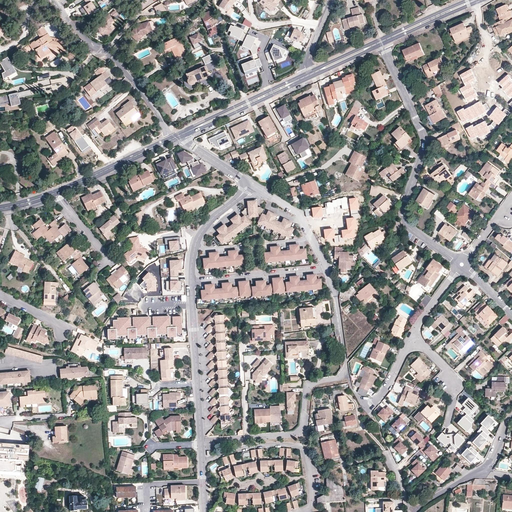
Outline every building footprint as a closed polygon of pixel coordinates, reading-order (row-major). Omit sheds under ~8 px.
[(224,0),(220,7),(228,12),(231,8),(236,1),(235,0),(234,0),(224,0)] [(262,0),(260,3),(265,8),(266,7),(272,12),(279,4),(278,4),(281,0),(262,0)] [(87,4),(84,7),(89,15),(96,10),(91,2),(87,4)] [(166,12),(163,4),(155,8),(157,12),(166,12)] [(511,16),(511,15),(511,14),(510,10),(509,11),(508,12),(504,5),(496,9),(499,15),(498,16),(500,21),(511,16)] [(366,23),(364,14),(361,15),(359,7),(351,10),(353,16),(343,19),(345,31),(352,29),(351,27),(366,23)] [(119,14),(115,11),(111,15),(110,14),(96,28),(106,39),(113,32),(107,26),(110,23),(111,24),(115,20),(114,19),(119,14)] [(216,26),(221,24),(217,15),(212,17),(209,12),(204,15),(202,17),(211,37),(219,33),(216,26)] [(500,21),(492,25),(496,34),(500,33),(507,29),(508,31),(510,33),(511,32),(511,18),(511,16),(500,21)] [(242,24),(250,28),(250,24),(245,19),(242,24)] [(136,28),(130,35),(139,43),(145,36),(158,31),(155,23),(152,21),(141,25),(142,28),(139,31),(136,28)] [(473,33),(471,27),(467,29),(464,23),(451,29),(455,40),(469,34),(469,35),(473,33)] [(234,26),(231,25),(228,30),(231,32),(230,34),(239,39),(244,41),(248,35),(243,32),(244,30),(234,25),(234,26)] [(36,32),(41,39),(48,34),(43,27),(36,32)] [(190,38),(196,50),(204,45),(199,34),(197,35),(196,31),(189,34),(191,37),(190,38)] [(306,35),(295,31),(291,40),(299,43),(300,41),(303,43),(306,35)] [(41,39),(35,42),(40,49),(36,52),(41,59),(47,56),(45,53),(52,48),(56,49),(61,50),(65,51),(68,41),(56,39),(56,42),(53,41),(51,37),(48,34),(41,39)] [(470,37),(469,35),(469,34),(455,40),(456,42),(470,37)] [(248,35),(244,41),(242,46),(251,50),(253,55),(257,53),(256,51),(258,47),(252,45),(255,38),(248,35)] [(179,37),(162,45),(166,54),(173,51),(177,61),(188,56),(179,37)] [(130,42),(127,40),(121,46),(124,48),(130,42)] [(34,41),(29,45),(34,53),(36,52),(40,49),(35,42),(34,41)] [(424,55),(419,43),(403,51),(407,60),(418,54),(419,57),(424,55)] [(283,58),(287,51),(274,45),(271,52),(266,54),(269,61),(274,60),(275,62),(284,59),(283,58)] [(16,72),(7,57),(0,61),(0,64),(5,72),(2,73),(3,79),(8,76),(8,77),(16,72)] [(262,66),(259,58),(241,64),(244,72),(257,68),(262,66)] [(445,66),(441,58),(423,66),(427,73),(432,71),(433,72),(445,66)] [(196,82),(200,81),(205,78),(210,77),(208,72),(209,71),(207,66),(191,73),(191,71),(186,73),(189,80),(188,81),(188,82),(188,83),(189,85),(190,85),(191,86),(192,86),(193,86),(194,85),(195,84),(196,83),(196,82)] [(98,78),(84,87),(90,97),(94,95),(106,86),(107,85),(104,81),(109,77),(102,67),(95,73),(97,77),(98,78)] [(476,80),(470,69),(459,75),(465,86),(471,83),(476,80)] [(382,76),(380,71),(371,75),(378,89),(372,92),(376,101),(391,94),(384,80),(382,76)] [(511,79),(508,75),(498,83),(502,88),(501,89),(510,98),(511,96),(511,97),(511,82),(510,81),(511,79)] [(333,85),(324,88),(329,106),(335,105),(334,101),(337,100),(337,101),(343,99),(342,96),(346,95),(346,96),(352,95),(354,80),(353,76),(349,78),(349,77),(342,80),(342,82),(333,84),(333,85)] [(438,85),(441,90),(447,87),(445,82),(438,85)] [(471,83),(465,86),(460,88),(467,101),(477,96),(471,83)] [(441,90),(438,85),(432,88),(436,96),(442,93),(441,90)] [(108,89),(106,86),(94,95),(95,98),(108,89)] [(21,106),(18,93),(0,97),(0,105),(10,103),(11,108),(21,106)] [(297,103),(303,115),(315,109),(317,112),(321,110),(314,95),(297,103)] [(357,99),(353,107),(359,110),(362,104),(357,99)] [(437,100),(428,104),(430,108),(429,108),(432,115),(430,115),(434,123),(446,118),(437,100)] [(116,114),(123,123),(126,120),(127,122),(132,118),(138,113),(133,107),(134,106),(130,101),(123,107),(124,108),(116,114)] [(463,108),(457,112),(462,123),(469,119),(469,121),(486,112),(481,101),(464,110),(463,108)] [(277,109),(273,111),(279,121),(283,120),(285,124),(292,120),(285,106),(278,110),(277,109)] [(353,107),(349,114),(353,116),(355,117),(359,110),(353,107)] [(507,115),(497,107),(489,117),(499,125),(507,115)] [(88,111),(83,113),(84,117),(87,116),(90,115),(94,113),(92,109),(88,111)] [(318,114),(317,112),(315,109),(303,115),(305,120),(318,114)] [(269,117),(266,118),(267,119),(261,123),(260,122),(258,123),(259,125),(262,129),(268,140),(278,134),(269,117)] [(363,123),(363,122),(355,117),(349,128),(354,131),(356,128),(359,130),(360,128),(364,131),(368,125),(363,123)] [(89,127),(97,121),(95,119),(87,125),(89,127)] [(97,121),(89,127),(92,131),(97,127),(105,136),(114,129),(107,120),(101,124),(98,120),(97,121)] [(248,121),(232,128),(236,139),(253,132),(248,121)] [(472,125),(465,128),(470,137),(477,134),(479,138),(491,132),(485,121),(473,127),(472,125)] [(462,128),(458,122),(452,125),(454,131),(457,130),(462,128)] [(70,134),(81,151),(89,146),(82,136),(81,136),(77,129),(76,130),(73,125),(67,130),(70,134)] [(397,142),(395,143),(399,148),(406,141),(404,139),(408,136),(400,127),(391,135),(397,142)] [(457,130),(454,131),(437,139),(440,145),(443,143),(444,146),(449,144),(461,139),(457,130)] [(53,166),(54,166),(65,158),(69,155),(65,149),(66,148),(54,132),(46,139),(56,154),(48,159),(53,166)] [(231,144),(225,132),(209,140),(211,144),(213,143),(215,147),(219,149),(220,147),(224,145),(225,147),(231,144)] [(411,140),(408,136),(404,139),(406,141),(399,148),(395,143),(393,145),(398,152),(411,140)] [(292,145),(288,147),(294,157),(299,154),(302,159),(308,156),(305,151),(309,149),(303,139),(292,145)] [(511,144),(509,148),(502,143),(497,150),(501,154),(500,154),(506,158),(504,160),(509,164),(511,159),(511,144)] [(247,153),(239,156),(241,161),(249,158),(252,162),(251,163),(254,170),(259,168),(260,162),(261,162),(261,159),(266,156),(261,148),(248,154),(247,153)] [(239,156),(236,151),(230,154),(233,159),(239,156)] [(196,176),(208,170),(206,166),(204,167),(202,164),(200,165),(199,163),(198,161),(195,162),(194,160),(194,158),(192,159),(191,157),(188,155),(188,156),(187,155),(183,152),(178,154),(182,164),(187,162),(188,165),(190,169),(192,168),(196,176)] [(366,158),(355,152),(348,162),(351,163),(354,165),(348,176),(358,182),(364,170),(361,168),(366,158)] [(287,173),(296,168),(292,161),(290,162),(289,160),(287,156),(286,156),(285,153),(278,156),(280,160),(279,160),(287,173)] [(67,159),(65,158),(54,166),(54,167),(67,159)] [(178,172),(171,158),(157,165),(164,179),(178,172)] [(430,168),(434,172),(437,177),(442,183),(452,175),(442,162),(438,165),(437,163),(430,168)] [(348,176),(354,165),(351,163),(345,175),(348,176)] [(396,172),(391,165),(379,173),(382,178),(389,173),(391,176),(390,176),(394,181),(405,173),(401,168),(398,171),(396,172)] [(489,169),(485,166),(479,173),(488,179),(485,183),(490,186),(493,189),(496,185),(493,183),(496,179),(494,178),(493,177),(498,170),(492,165),(489,169)] [(150,174),(149,171),(139,175),(140,176),(137,177),(136,174),(129,177),(130,181),(129,182),(133,190),(140,186),(141,187),(154,182),(153,181),(150,174)] [(301,185),(303,190),(307,189),(310,197),(318,195),(314,181),(301,185)] [(484,194),(490,186),(485,183),(484,182),(480,186),(477,183),(469,194),(476,199),(478,197),(482,200),(486,195),(484,194)] [(369,196),(376,197),(378,187),(371,186),(369,196)] [(435,195),(425,189),(417,201),(427,207),(435,195)] [(105,202),(100,192),(92,195),(90,196),(89,194),(81,198),(88,211),(96,208),(96,206),(105,202)] [(205,202),(201,193),(191,197),(190,195),(185,197),(183,193),(176,197),(178,201),(179,201),(184,210),(192,206),(193,208),(205,202)] [(377,209),(374,212),(379,218),(384,214),(394,205),(390,201),(389,202),(384,196),(373,205),(377,209)] [(348,197),(340,198),(342,209),(349,208),(350,208),(348,197)] [(356,197),(349,198),(350,209),(357,208),(358,208),(356,197)] [(256,205),(255,199),(247,200),(248,206),(243,207),(244,208),(241,210),(243,214),(240,217),(237,213),(230,218),(233,222),(226,227),(223,223),(217,228),(219,232),(216,235),(221,242),(225,240),(227,243),(231,240),(229,237),(232,235),(234,237),(238,235),(236,231),(239,229),(241,232),(245,229),(243,226),(245,224),(248,227),(251,225),(244,215),(246,214),(248,214),(248,215),(257,215),(257,213),(258,213),(261,214),(256,224),(260,226),(262,223),(265,225),(264,228),(268,230),(270,227),(273,229),(271,232),(276,234),(277,231),(281,232),(279,235),(284,238),(285,235),(289,236),(293,228),(289,226),(291,221),(283,218),(281,222),(274,218),(276,214),(268,210),(265,214),(262,213),(264,208),(260,207),(260,205),(256,205)] [(332,202),(325,203),(326,214),(333,213),(334,213),(332,202)] [(455,217),(453,220),(463,228),(466,225),(465,224),(474,212),(464,205),(458,213),(457,212),(458,210),(456,208),(457,206),(451,202),(447,207),(450,210),(449,212),(455,217)] [(321,206),(312,208),(313,217),(322,216),(322,214),(321,207),(321,206)] [(357,208),(350,209),(351,218),(354,217),(358,217),(357,208)] [(446,216),(438,209),(434,213),(443,220),(446,216)] [(148,225),(142,211),(134,215),(140,228),(148,225)] [(120,221),(114,214),(109,219),(110,220),(100,228),(103,232),(102,233),(107,239),(114,234),(110,229),(120,221)] [(354,217),(351,218),(346,218),(348,229),(353,229),(356,228),(354,217)] [(44,234),(49,230),(47,226),(45,228),(43,225),(45,224),(41,219),(34,225),(37,229),(33,233),(38,239),(44,234)] [(71,231),(65,224),(59,229),(62,233),(64,236),(71,231)] [(455,236),(458,232),(450,225),(449,227),(445,224),(439,232),(449,240),(453,235),(455,236)] [(58,229),(55,225),(52,227),(49,230),(44,234),(50,243),(61,234),(57,230),(58,229)] [(325,238),(335,237),(334,235),(333,228),(324,229),(325,238)] [(354,237),(353,229),(348,229),(342,230),(343,234),(343,238),(354,237)] [(385,239),(380,230),(372,234),(372,233),(364,237),(369,247),(377,243),(378,244),(385,239)] [(471,234),(465,230),(462,234),(469,238),(471,234)] [(131,249),(124,256),(129,262),(137,256),(139,255),(146,258),(149,251),(142,249),(142,248),(140,246),(138,237),(129,239),(131,249)] [(180,237),(165,238),(165,244),(170,244),(170,250),(182,249),(181,244),(178,244),(178,240),(180,240),(180,237)] [(511,241),(509,239),(506,237),(501,242),(504,245),(503,246),(511,252),(511,250),(511,241)] [(77,250),(72,244),(73,243),(71,241),(60,249),(56,252),(64,261),(68,258),(77,250)] [(306,259),(306,251),(305,251),(305,250),(299,251),(299,246),(290,246),(290,251),(280,252),(280,247),(271,248),(272,253),(266,253),(266,255),(265,255),(266,263),(271,262),(271,266),(277,266),(276,262),(281,261),(281,265),(287,265),(287,261),(290,261),(291,264),(301,264),(301,260),(306,259)] [(244,262),(243,255),(242,255),(242,254),(237,254),(236,249),(227,250),(228,255),(218,256),(217,251),(208,252),(209,257),(204,257),(204,258),(203,258),(203,266),(210,265),(210,269),(220,268),(220,265),(223,264),(224,268),(229,268),(229,264),(234,263),(234,267),(240,267),(239,263),(244,262)] [(338,257),(338,260),(340,260),(340,268),(339,272),(346,272),(346,268),(350,269),(350,260),(348,260),(348,252),(334,251),(333,257),(338,257)] [(399,271),(404,268),(403,266),(410,262),(406,255),(403,251),(391,259),(399,271)] [(33,263),(26,259),(26,261),(23,259),(24,257),(25,256),(20,253),(17,259),(20,260),(17,266),(24,269),(23,270),(28,272),(33,263)] [(81,256),(79,254),(74,258),(76,260),(72,264),(81,274),(88,268),(84,263),(80,258),(81,256)] [(408,254),(406,255),(410,262),(403,266),(404,268),(413,262),(408,254)] [(508,263),(498,256),(494,261),(491,259),(484,267),(489,271),(490,269),(495,273),(494,274),(497,277),(508,263)] [(439,273),(443,268),(433,260),(426,270),(428,272),(424,277),(422,275),(417,282),(425,288),(426,285),(430,288),(433,283),(432,282),(434,279),(436,280),(440,274),(439,273)] [(171,262),(171,277),(177,277),(177,269),(182,269),(182,262),(171,262)] [(122,267),(120,269),(117,271),(118,273),(114,276),(112,275),(108,278),(114,285),(117,289),(128,279),(125,274),(128,272),(123,266),(122,267)] [(156,278),(149,272),(142,279),(144,280),(140,285),(144,289),(145,288),(147,288),(147,291),(157,291),(156,278)] [(320,288),(320,279),(315,279),(315,274),(307,275),(307,280),(299,281),(298,276),(290,276),(291,281),(282,282),(282,277),(273,278),(273,283),(269,283),(269,284),(265,285),(264,280),(255,281),(256,286),(252,286),(252,285),(248,285),(247,280),(239,281),(239,286),(230,287),(230,282),(221,282),(222,287),(213,288),(212,283),(204,284),(205,289),(201,289),(201,298),(205,298),(206,301),(210,301),(210,297),(213,297),(214,300),(219,300),(219,296),(222,296),(222,300),(227,299),(227,296),(230,295),(231,299),(236,299),(236,295),(239,295),(240,298),(249,297),(248,294),(256,293),(257,298),(266,297),(265,292),(274,292),(274,295),(283,294),(283,291),(287,291),(287,294),(291,294),(291,290),(295,290),(295,293),(300,293),(300,289),(303,289),(304,293),(309,292),(308,289),(312,288),(312,292),(317,291),(316,288),(320,288)] [(179,282),(179,278),(177,277),(171,277),(171,282),(167,282),(167,292),(181,292),(181,282),(179,282)] [(359,287),(366,282),(364,279),(357,283),(359,287)] [(96,286),(93,282),(91,284),(89,280),(82,286),(85,289),(83,290),(86,294),(85,295),(89,299),(91,298),(94,302),(101,297),(103,295),(99,290),(98,291),(94,288),(96,286)] [(58,289),(58,283),(46,282),(44,304),(54,305),(56,289),(58,289)] [(363,300),(365,299),(365,300),(366,301),(376,293),(370,284),(358,293),(358,294),(356,296),(360,302),(363,300)] [(468,299),(475,293),(472,290),(468,293),(466,291),(468,289),(465,286),(458,292),(460,294),(458,296),(454,299),(458,304),(460,302),(464,306),(468,302),(469,300),(468,299)] [(119,293),(113,298),(116,302),(122,297),(119,293)] [(377,294),(376,293),(366,301),(367,302),(377,294)] [(426,295),(422,301),(427,305),(431,298),(426,295)] [(103,299),(101,297),(94,302),(91,298),(89,299),(94,306),(103,299)] [(470,304),(468,302),(464,306),(460,302),(458,304),(464,310),(470,304)] [(488,325),(497,317),(484,304),(474,314),(476,316),(475,317),(485,327),(488,325)] [(316,325),(314,308),(299,309),(301,327),(316,325)] [(5,311),(3,314),(1,318),(6,321),(7,319),(18,324),(19,324),(22,317),(10,311),(9,314),(5,311)] [(217,315),(215,313),(213,315),(208,316),(204,321),(206,323),(211,318),(213,321),(214,324),(208,325),(204,330),(207,332),(212,328),(214,329),(214,333),(209,334),(205,338),(208,341),(212,337),(215,339),(215,342),(210,343),(206,347),(209,350),(213,346),(215,348),(215,351),(210,352),(206,356),(209,359),(213,355),(216,357),(216,360),(211,360),(207,366),(210,368),(214,364),(216,365),(217,369),(212,369),(207,374),(211,377),(215,373),(217,375),(217,378),(212,379),(208,383),(211,386),(215,381),(218,383),(218,387),(213,388),(209,393),(212,395),(216,390),(218,392),(219,396),(214,397),(209,401),(213,404),(217,400),(219,401),(220,405),(214,406),(210,410),(213,413),(218,409),(220,410),(220,414),(215,414),(211,419),(214,422),(218,417),(221,419),(221,426),(222,426),(223,426),(224,426),(225,425),(226,424),(227,424),(227,423),(230,422),(230,419),(232,416),(229,413),(229,410),(231,407),(229,405),(228,401),(231,398),(228,396),(228,392),(230,389),(227,387),(227,383),(229,380),(227,378),(226,374),(229,371),(226,369),(226,365),(228,362),(226,360),(225,356),(227,353),(225,351),(224,347),(227,344),(224,342),(224,338),(226,335),(224,333),(223,329),(226,326),(223,324),(223,320),(225,317),(222,315),(217,315)] [(448,330),(452,327),(441,315),(439,318),(437,316),(434,319),(435,321),(431,325),(434,329),(437,326),(442,331),(441,332),(443,335),(448,330)] [(502,325),(509,318),(506,315),(499,322),(502,325)] [(134,318),(114,319),(114,326),(111,327),(108,329),(108,339),(182,337),(182,316),(138,318),(134,318)] [(405,324),(407,320),(399,316),(397,320),(397,319),(391,331),(392,332),(391,335),(399,339),(406,324),(405,324)] [(34,324),(28,337),(33,339),(36,341),(37,340),(38,339),(44,342),(49,341),(48,336),(45,335),(47,331),(34,324)] [(462,332),(465,329),(461,325),(456,330),(459,333),(460,334),(462,332)] [(275,341),(274,326),(259,327),(259,330),(270,330),(271,341),(275,341)] [(20,337),(23,330),(18,327),(15,335),(20,337)] [(271,341),(270,330),(259,330),(259,327),(254,327),(254,331),(252,331),(253,339),(253,342),(256,342),(270,341),(271,341)] [(511,332),(508,337),(506,339),(503,336),(505,333),(507,332),(502,327),(490,340),(498,347),(502,344),(505,347),(511,339),(511,332)] [(459,333),(456,330),(451,334),(448,337),(452,340),(459,333)] [(459,333),(452,340),(457,346),(456,347),(459,351),(461,350),(464,353),(474,344),(462,332),(460,334),(459,333)] [(93,349),(96,341),(80,334),(78,340),(79,340),(77,343),(76,343),(72,352),(77,354),(78,351),(83,353),(86,346),(93,349)] [(385,354),(389,346),(378,341),(379,339),(375,338),(373,344),(377,345),(375,349),(374,349),(370,357),(380,362),(383,353),(385,354)] [(457,346),(452,340),(449,342),(455,348),(456,347),(457,346)] [(308,350),(308,342),(286,343),(286,358),(297,358),(297,350),(308,350)] [(43,357),(7,347),(5,353),(42,364),(43,357)] [(146,358),(146,347),(123,348),(123,359),(132,358),(132,356),(135,356),(135,358),(146,358)] [(174,370),(172,348),(165,349),(165,360),(160,360),(161,378),(171,377),(170,372),(170,370),(173,370),(174,370)] [(489,360),(481,351),(477,354),(478,355),(480,357),(469,367),(474,372),(476,370),(477,369),(484,376),(493,367),(488,361),(489,360)] [(467,365),(469,367),(480,357),(478,355),(467,365)] [(430,372),(428,369),(426,371),(421,365),(423,364),(423,363),(418,358),(411,365),(418,373),(416,375),(414,376),(420,382),(430,372)] [(269,369),(273,365),(267,360),(263,364),(259,360),(253,367),(257,371),(253,375),(253,378),(256,378),(256,381),(256,384),(262,383),(262,378),(264,377),(270,370),(269,369)] [(87,376),(86,366),(80,367),(80,365),(77,365),(77,364),(68,364),(68,366),(65,366),(65,368),(59,369),(60,378),(66,377),(66,376),(68,376),(71,378),(76,378),(78,375),(81,375),(81,376),(87,376)] [(376,377),(370,374),(372,370),(363,366),(362,370),(363,370),(362,371),(366,372),(364,378),(362,382),(358,380),(355,385),(360,387),(357,392),(358,393),(360,394),(363,395),(366,396),(368,391),(370,387),(371,388),(376,377)] [(483,377),(484,376),(477,369),(476,370),(483,377)] [(30,378),(29,371),(28,370),(0,372),(0,380),(1,380),(1,385),(16,383),(17,380),(20,380),(20,383),(25,382),(25,378),(30,378)] [(124,381),(124,376),(110,376),(111,398),(113,398),(113,406),(117,406),(125,405),(125,397),(122,398),(122,388),(122,381),(124,381)] [(438,383),(442,387),(447,383),(443,378),(438,383)] [(505,384),(506,378),(497,378),(497,383),(492,383),(491,387),(491,389),(488,389),(485,389),(485,397),(490,398),(490,397),(496,397),(496,391),(505,392),(505,384)] [(287,384),(282,385),(283,393),(286,393),(287,411),(293,411),(294,411),(293,402),(295,401),(294,393),(290,393),(290,389),(288,389),(287,384)] [(97,398),(96,385),(78,387),(70,396),(78,403),(84,397),(91,397),(91,399),(97,398)] [(414,405),(418,396),(411,393),(413,390),(406,386),(404,390),(405,391),(403,395),(402,394),(398,403),(403,405),(404,401),(408,403),(414,405)] [(147,389),(140,389),(140,394),(135,394),(135,396),(132,396),(132,402),(136,402),(136,404),(148,404),(147,399),(147,397),(147,389)] [(46,401),(45,391),(36,391),(36,390),(28,391),(28,396),(20,397),(21,407),(25,407),(25,405),(25,402),(36,401),(36,402),(46,401)] [(10,405),(9,392),(0,392),(0,406),(5,406),(5,405),(10,405)] [(180,393),(176,393),(176,394),(169,394),(162,395),(163,408),(177,407),(176,400),(180,400),(180,393)] [(347,405),(345,396),(338,397),(338,403),(336,403),(337,407),(339,407),(340,411),(353,409),(352,404),(347,405)] [(91,399),(91,397),(84,397),(78,403),(81,405),(85,400),(91,399)] [(478,407),(468,398),(462,405),(465,408),(462,411),(466,414),(464,417),(463,416),(457,423),(466,432),(471,427),(471,423),(473,421),(468,416),(471,413),(472,414),(478,407)] [(280,422),(279,410),(284,409),(283,402),(279,402),(279,407),(269,407),(269,410),(270,421),(270,422),(280,422)] [(394,412),(388,406),(385,409),(383,408),(377,414),(384,421),(390,414),(391,415),(394,412)] [(421,412),(429,421),(435,417),(434,416),(437,412),(432,407),(430,409),(428,406),(421,412)] [(315,420),(317,433),(325,432),(323,425),(333,424),(330,409),(318,411),(318,413),(319,420),(316,420),(316,418),(315,420)] [(270,421),(269,410),(254,410),(255,423),(266,422),(266,421),(270,421)] [(130,412),(118,413),(118,421),(113,421),(113,432),(125,432),(124,428),(124,424),(126,424),(132,424),(137,423),(136,418),(131,418),(130,412)] [(439,415),(437,412),(434,416),(435,417),(429,421),(431,423),(439,415)] [(356,424),(355,415),(344,417),(345,421),(342,421),(343,427),(356,424)] [(482,426),(480,429),(483,432),(488,436),(490,433),(488,431),(495,422),(487,415),(480,424),(482,426)] [(181,428),(180,416),(171,416),(164,420),(161,417),(155,421),(159,428),(154,431),(158,437),(163,434),(162,432),(169,428),(173,428),(173,429),(181,428)] [(400,418),(392,425),(398,432),(406,424),(407,426),(412,421),(408,418),(406,416),(402,420),(400,418)] [(67,441),(66,426),(55,427),(56,436),(53,436),(53,442),(67,441)] [(181,433),(181,428),(173,429),(173,428),(169,428),(162,432),(163,434),(164,436),(171,431),(176,431),(176,433),(181,433)] [(489,437),(488,436),(483,432),(480,435),(480,434),(472,443),(480,450),(487,441),(486,440),(489,437)] [(423,441),(416,433),(410,439),(417,447),(418,446),(421,450),(424,446),(426,445),(423,442),(423,441)] [(464,440),(457,434),(444,435),(441,433),(436,438),(444,446),(446,444),(449,444),(455,449),(464,440)] [(0,443),(0,474),(15,475),(16,472),(22,472),(22,460),(29,460),(29,457),(30,436),(26,434),(25,444),(23,444),(23,445),(0,443)] [(338,454),(334,435),(320,438),(325,459),(332,458),(331,456),(338,454)] [(407,450),(400,443),(402,441),(399,438),(393,443),(396,446),(394,448),(401,456),(407,450)] [(437,453),(431,446),(427,450),(424,446),(421,450),(419,451),(422,455),(424,453),(425,455),(433,463),(438,458),(435,455),(437,453)] [(478,453),(470,447),(468,450),(467,448),(460,455),(470,464),(476,457),(475,456),(478,453)] [(129,469),(134,456),(122,452),(116,470),(128,474),(129,469)] [(178,457),(173,458),(173,455),(163,455),(163,466),(173,466),(173,468),(187,467),(187,457),(178,457)] [(424,471),(419,464),(420,463),(417,459),(412,464),(414,467),(415,468),(413,469),(412,471),(418,477),(424,471)] [(282,471),(282,461),(261,461),(261,472),(265,472),(268,469),(268,466),(274,466),(274,469),(277,471),(282,471)] [(297,468),(298,462),(287,461),(286,471),(291,472),(294,469),(294,467),(297,468)] [(257,473),(255,462),(234,467),(236,477),(241,476),(243,473),(243,470),(248,469),(249,472),(252,474),(257,473)] [(444,479),(451,472),(443,465),(436,473),(444,479)] [(459,473),(462,470),(457,465),(454,469),(459,473)] [(233,478),(229,468),(225,469),(224,467),(222,466),(219,468),(218,469),(219,472),(221,478),(223,476),(225,479),(228,480),(233,478)] [(384,482),(385,473),(377,473),(378,471),(371,471),(371,490),(378,490),(377,487),(383,487),(383,482),(384,482)] [(41,492),(44,479),(38,477),(35,490),(41,492)] [(342,487),(326,478),(326,494),(316,499),(317,503),(331,502),(345,501),(345,497),(345,492),(345,491),(342,487)] [(300,488),(298,483),(288,487),(292,497),(297,495),(298,492),(297,490),(300,488)] [(164,498),(175,498),(185,498),(185,486),(171,486),(171,489),(164,489),(164,498)] [(136,487),(116,488),(117,499),(136,498),(136,487)] [(29,501),(25,488),(18,490),(22,504),(29,501)] [(283,500),(287,499),(285,488),(264,493),(266,503),(270,503),(273,498),(273,497),(278,496),(279,497),(283,500)] [(229,504),(234,505),(235,494),(224,492),(223,498),(226,498),(226,500),(229,504)] [(257,504),(261,504),(260,493),(238,494),(239,505),(243,505),(247,501),(246,500),(252,499),(252,501),(257,504)] [(511,495),(503,495),(502,505),(511,505),(511,495)] [(88,509),(87,501),(85,501),(85,497),(83,497),(77,497),(77,496),(70,497),(71,511),(77,511),(77,509),(88,509)] [(394,511),(394,510),(394,502),(383,502),(383,509),(382,511),(394,511)]
